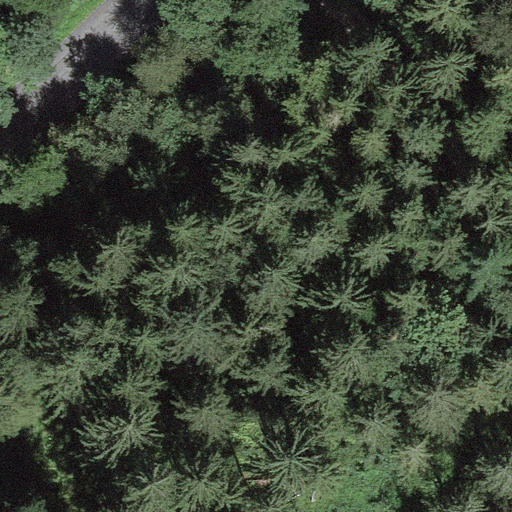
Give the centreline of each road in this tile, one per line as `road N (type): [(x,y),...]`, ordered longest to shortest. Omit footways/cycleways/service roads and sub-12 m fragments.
road 1 (track): [(511,223),(335,0)]
road 2 (tertiary): [(0,139),(145,0)]
